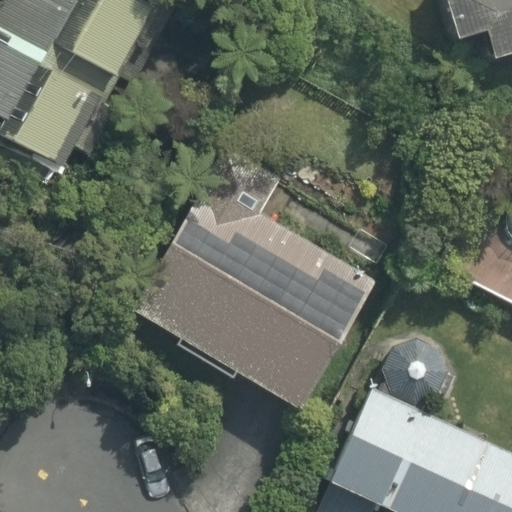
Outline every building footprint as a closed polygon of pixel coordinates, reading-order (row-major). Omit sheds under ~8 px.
[(139,1),(136,0),(65,0),(41,53),(101,82),(139,1)] [(462,43),(470,69),(511,55),(511,0),(427,0),(442,49),(462,43)] [(76,93),(23,69),(0,117),(0,154),(40,172),(76,93)] [(369,283),(189,177),(108,314),(287,420),(369,283)] [(511,511),(511,446),(358,380),(310,492),(355,511),(511,511)]
